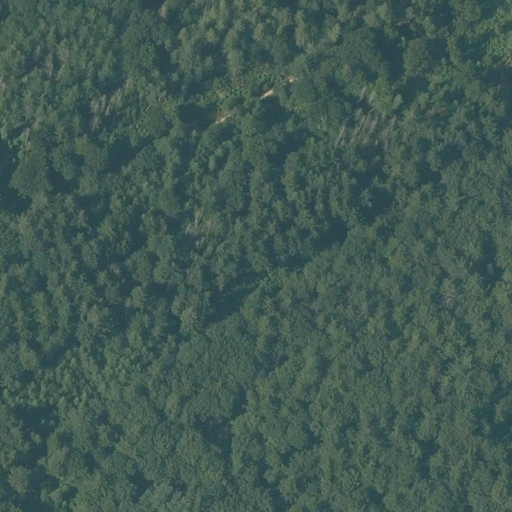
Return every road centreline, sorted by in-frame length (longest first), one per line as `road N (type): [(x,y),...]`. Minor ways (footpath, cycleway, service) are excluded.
road 1 (track): [(511,503),(376,499),(228,461),(186,469),(122,457),(110,408),(0,229)]
road 2 (track): [(511,130),(97,416)]
road 3 (track): [(0,249),(405,18)]
road 4 (track): [(507,133),(409,21)]
